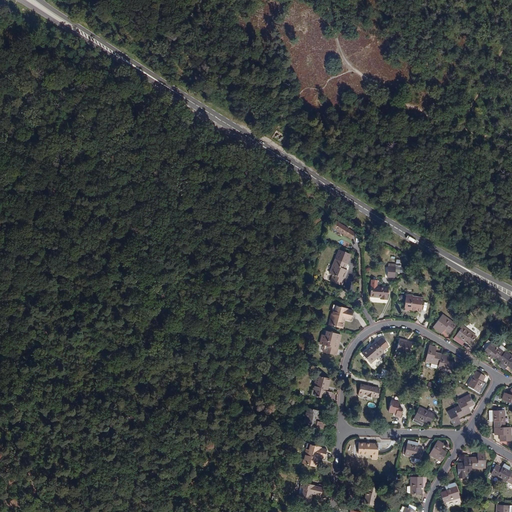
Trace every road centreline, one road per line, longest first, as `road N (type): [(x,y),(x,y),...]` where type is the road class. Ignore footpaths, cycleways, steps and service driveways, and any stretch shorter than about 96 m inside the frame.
road 1 (secondary): [(445,257),(168,87)]
road 2 (residential): [(499,377),(420,329),(380,326),(349,351),(339,431)]
road 3 (secondary): [(21,0),(168,87)]
road 4 (secondary): [(168,87),(39,0)]
road 5 (residential): [(339,431),(466,433)]
